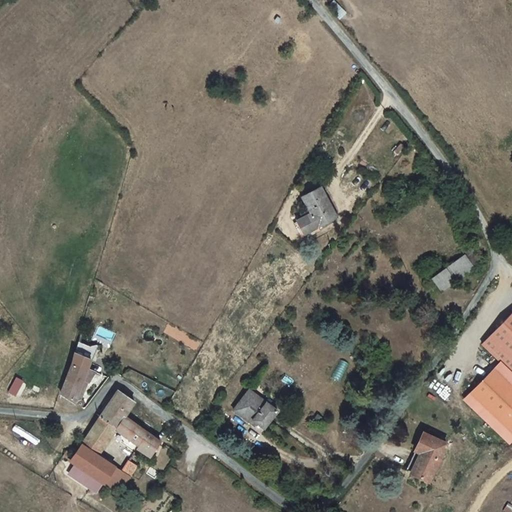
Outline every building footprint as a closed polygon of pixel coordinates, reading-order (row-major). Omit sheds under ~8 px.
[(346,143),(353,130),(344,126),(338,139),(346,143)] [(352,192),(360,200),(372,187),(363,180),(352,192)] [(307,211),(298,216),(294,218),(300,233),(305,230),(334,215),(319,185),(300,195),(307,211)] [(434,271),(444,285),(480,258),(468,241),(461,246),(464,251),(434,271)] [(287,280),(305,273),(301,262),(283,268),(287,280)] [(500,361),(511,372),(511,315),(483,344),(500,361)] [(87,368),(91,360),(76,354),(73,362),(87,368)] [(511,372),(500,361),(470,392),(511,432),(511,372)] [(62,393),(74,400),(83,378),(87,368),(73,362),(62,393)] [(94,370),(87,368),(83,378),(90,380),(94,370)] [(15,377),(9,394),(17,397),(24,380),(15,377)] [(124,414),(134,402),(126,396),(123,393),(118,390),(117,390),(108,404),(124,414)] [(511,440),(511,432),(470,392),(463,400),(509,444),(511,440)] [(266,431),(277,416),(248,395),(233,415),(249,427),(254,422),(266,431)] [(114,427),(124,414),(108,404),(99,417),(114,427)] [(114,427),(115,428),(137,444),(136,446),(149,455),(160,440),(124,414),(114,427)] [(115,428),(114,427),(99,417),(81,443),(98,454),(115,428)] [(443,440),(421,429),(402,465),(424,477),(443,440)] [(81,443),(72,455),(69,460),(103,482),(113,489),(118,480),(125,485),(137,465),(130,460),(133,455),(128,451),(124,457),(129,460),(123,470),(98,454),(81,443)] [(65,451),(62,456),(69,460),(72,455),(65,451)]
